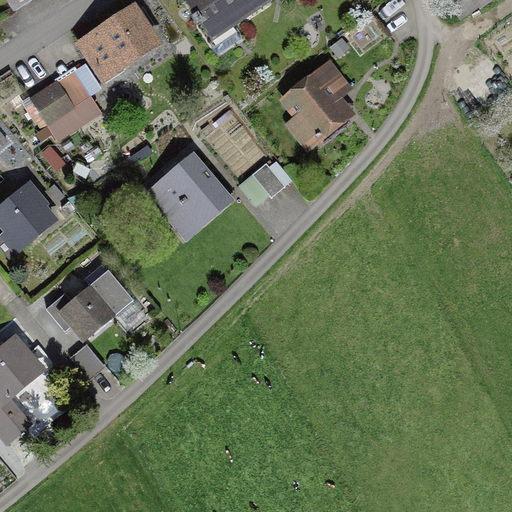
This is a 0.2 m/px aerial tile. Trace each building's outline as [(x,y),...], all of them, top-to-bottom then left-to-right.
[(3,0),(12,13),(32,0),(3,0)] [(182,0),(194,17),(191,20),(195,26),(201,22),(211,36),(228,25),(230,28),(267,3),(264,0),(182,0)] [(492,0),(470,0),(478,11),(492,0)] [(134,14),(132,11),(79,47),(95,71),(112,60),(118,69),(155,45),(145,31),(151,27),(140,10),(134,14)] [(315,142),(348,116),(316,76),(283,102),(315,142)] [(71,109),(55,84),(30,101),(46,126),(71,109)] [(194,225),(225,199),(189,156),(158,183),(160,184),(146,196),(168,222),(181,210),(194,225)] [(273,199),(286,189),(266,166),(254,177),(273,199)] [(36,197),(27,187),(0,209),(0,224),(20,249),(52,223),(33,200),(36,197)] [(67,204),(60,210),(65,216),(72,210),(67,204)] [(85,276),(102,262),(95,254),(78,267),(85,276)] [(63,296),(44,311),(61,332),(69,325),(82,341),(111,316),(89,290),(71,305),(63,296)] [(0,438),(5,445),(17,435),(28,426),(7,400),(37,375),(17,351),(21,347),(14,338),(0,350),(0,438)] [(86,379),(100,367),(84,348),(70,360),(86,379)]
